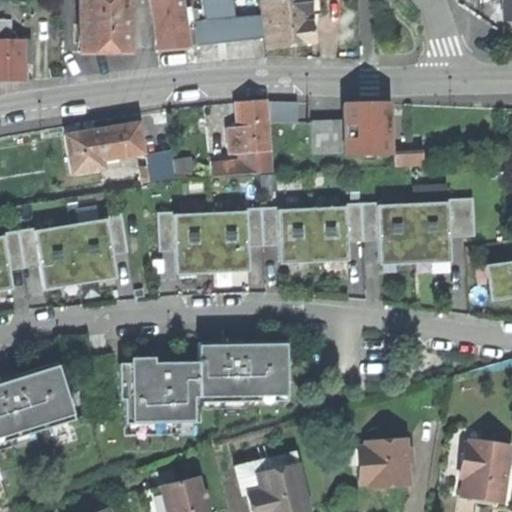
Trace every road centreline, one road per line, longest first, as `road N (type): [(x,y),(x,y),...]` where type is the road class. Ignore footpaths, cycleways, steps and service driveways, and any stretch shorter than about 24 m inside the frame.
road 1 (residential): [(0,335),(308,313),(511,343)]
road 2 (residential): [(450,79),(226,78),(0,104)]
